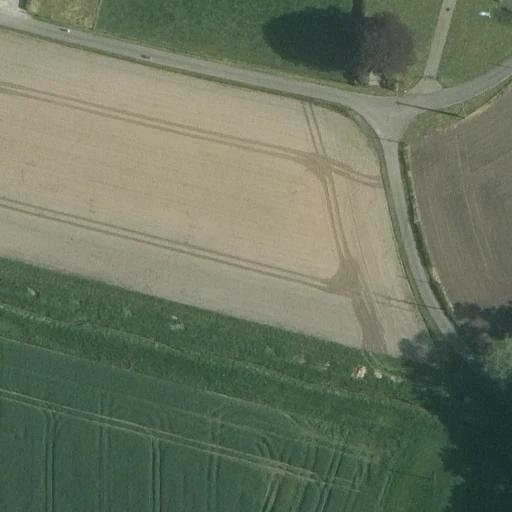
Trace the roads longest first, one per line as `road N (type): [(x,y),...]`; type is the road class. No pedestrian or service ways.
road 1 (unclassified): [(0,19),(390,111)]
road 2 (unclassified): [(511,402),(435,313),(401,207),(390,111)]
road 3 (unclassified): [(390,111),(428,105),(511,66)]
